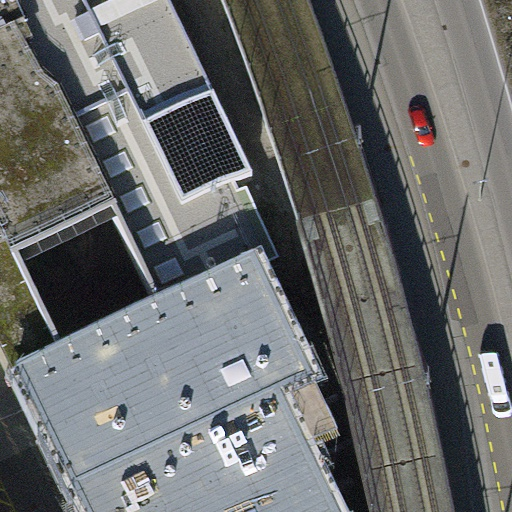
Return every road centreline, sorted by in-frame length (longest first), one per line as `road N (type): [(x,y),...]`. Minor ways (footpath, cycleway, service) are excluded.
road 1 (secondary): [(376,0),(449,217),(505,511)]
road 2 (secondary): [(511,176),(458,0)]
